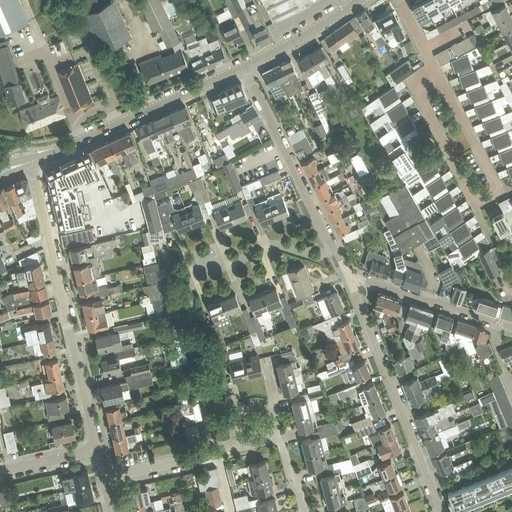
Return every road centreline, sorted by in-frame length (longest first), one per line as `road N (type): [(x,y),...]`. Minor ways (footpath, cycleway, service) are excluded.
road 1 (unclassified): [(31,161),(97,450)]
road 2 (residential): [(348,274),(441,511)]
road 3 (tertiary): [(31,161),(244,66)]
road 4 (residential): [(334,248),(244,66)]
road 5 (residential): [(511,327),(348,274)]
road 6 (residential): [(435,71),(496,187),(478,202)]
road 7 (residential): [(478,202),(418,93),(435,71)]
road 8 (residential): [(194,277),(275,245),(318,256),(334,248)]
road 9 (residential): [(243,444),(103,478)]
road 10 (tertiary): [(355,2),(244,66)]
